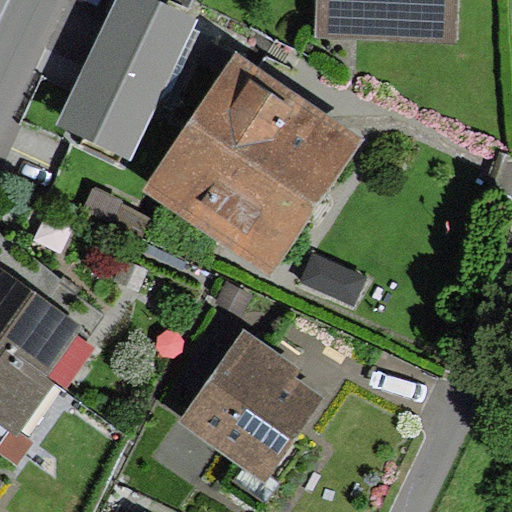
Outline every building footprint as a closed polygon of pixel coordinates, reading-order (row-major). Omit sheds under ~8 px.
[(131,0),(130,2),(182,25),(193,0),(131,0)] [(457,0),(316,0),(316,45),(457,47),(457,0)] [(182,25),(130,2),(93,85),(167,118),(179,91),(157,81),(182,25)] [(360,139),(234,55),(139,197),(265,281),(360,139)] [(0,271),(80,330),(87,335),(103,313),(0,237),(0,271)] [(0,271),(0,354),(41,384),(43,380),(80,330),(0,271)] [(301,370),(241,330),(178,425),(242,468),(232,483),(267,506),(282,483),(270,475),(320,401),(293,383),(301,370)] [(41,384),(0,354),(0,428),(14,439),(18,434),(52,387),(43,380),(41,384)] [(14,439),(0,428),(0,456),(14,467),(31,444),(18,434),(14,439)]
